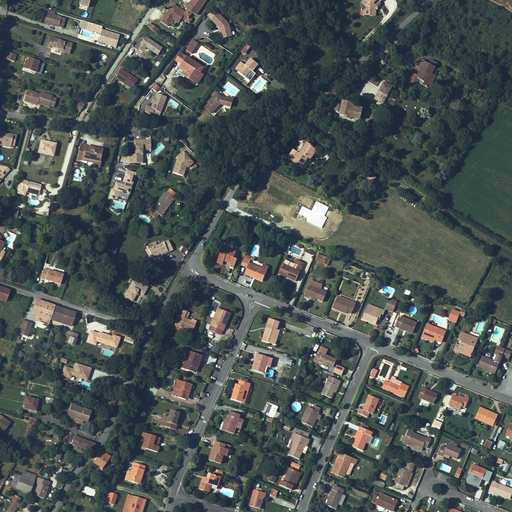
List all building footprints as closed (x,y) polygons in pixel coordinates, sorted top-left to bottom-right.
[(207,0),(191,0),(190,2),(193,4),(191,7),(179,0),(177,0),(167,16),(174,21),(178,14),(184,18),(187,13),(192,15),(195,18),(197,14),(194,12),(197,7),(201,10),(207,0)] [(374,1),(375,0),(363,0),(365,2),(364,6),(367,8),(374,9),(374,1)] [(221,28),(223,33),(234,30),(232,22),(221,9),(212,17),(221,28)] [(50,11),(47,21),(62,25),(65,15),(59,13),(60,12),(52,10),(52,11),(50,11)] [(155,20),(153,24),(161,30),(163,26),(155,20)] [(149,22),(146,26),(156,33),(159,29),(149,22)] [(93,32),(94,24),(86,23),(85,30),(93,32)] [(120,44),(123,34),(111,30),(109,34),(105,32),(103,39),(120,44)] [(75,40),(54,33),(51,43),(55,44),(56,42),(65,45),(64,47),(72,50),(75,40)] [(167,45),(151,34),(145,43),(150,46),(151,44),(163,52),(167,45)] [(204,38),(198,35),(192,45),(197,48),(204,38)] [(194,66),(191,71),(199,77),(206,67),(209,63),(201,57),(186,47),(181,54),(187,58),(186,60),(192,64),(194,66)] [(15,61),(16,54),(6,52),(4,59),(15,61)] [(28,54),(25,63),(39,66),(41,57),(28,54)] [(410,76),(418,80),(421,74),(426,77),(425,80),(431,83),(436,74),(432,71),(434,68),(437,61),(424,55),(422,59),(424,60),(419,70),(414,68),(410,76)] [(247,64),(242,70),(251,76),(256,69),(261,63),(259,62),(254,58),(249,65),(247,64)] [(261,63),(256,69),(258,71),(264,64),(265,62),(262,59),(259,62),(261,63)] [(129,66),(122,74),(138,85),(144,77),(129,66)] [(206,67),(199,77),(202,79),(208,72),(210,69),(206,67)] [(354,78),(358,82),(367,74),(363,70),(354,78)] [(382,82),(374,100),(384,105),(392,86),(382,82)] [(156,92),(160,87),(155,84),(151,89),(156,92)] [(340,84),(334,90),(336,93),(341,89),(345,91),(347,88),(340,84)] [(43,89),(30,85),(27,95),(40,100),(40,99),(51,102),(52,100),(54,93),(55,92),(43,88),(43,89)] [(165,111),(171,95),(161,91),(159,95),(158,95),(157,98),(158,99),(157,101),(155,106),(151,104),(149,110),(157,113),(158,109),(165,111)] [(211,106),(216,111),(224,102),(237,105),(239,96),(233,95),(233,97),(226,95),(223,92),(218,98),(216,96),(213,100),(215,102),(211,106)] [(346,112),(345,117),(360,120),(363,105),(357,105),(354,100),(344,98),(341,111),(346,112)] [(76,109),(80,112),(85,104),(81,102),(76,109)] [(0,142),(10,145),(12,134),(4,133),(5,131),(0,129),(0,142)] [(14,143),(16,133),(5,131),(4,133),(12,134),(11,142),(14,143)] [(130,150),(130,159),(143,159),(144,146),(152,147),(152,136),(136,136),(136,150),(130,150)] [(61,151),(63,141),(48,138),(46,148),(61,151)] [(295,155),(294,157),(298,160),(300,158),(303,160),(304,161),(309,153),(312,155),(318,146),(309,139),(303,148),(301,151),(297,149),(294,146),(291,152),(295,155)] [(85,156),(90,157),(91,155),(107,157),(109,145),(88,141),(85,156)] [(187,175),(189,169),(197,161),(187,150),(180,156),(182,158),(181,159),(177,171),(187,175)] [(91,155),(90,157),(100,159),(100,162),(108,163),(109,158),(107,157),(91,155)] [(130,197),(136,173),(126,171),(122,185),(114,182),(110,198),(117,200),(119,194),(130,197)] [(370,179),(372,176),(364,171),(362,174),(370,179)] [(43,189),(45,182),(24,177),(21,190),(26,191),(27,185),(43,189)] [(178,198),(169,191),(156,208),(158,210),(163,214),(165,215),(178,198)] [(10,206),(7,218),(15,220),(19,208),(10,206)] [(223,239),(218,251),(223,253),(224,252),(225,249),(233,253),(232,255),(231,256),(235,258),(238,250),(234,248),(237,242),(230,239),(229,241),(223,239)] [(151,245),(158,263),(167,259),(165,255),(176,250),(172,241),(165,244),(163,240),(151,245)] [(265,270),(268,262),(250,254),(252,249),(246,247),(242,256),(248,258),(246,265),(254,268),(255,266),(265,270)] [(328,259),(331,253),(319,248),(316,254),(328,259)] [(302,264),(304,260),(303,259),(305,254),(301,252),(299,257),(286,251),(281,263),(289,267),(288,269),(297,273),(302,264)] [(45,264),(42,273),(61,279),(64,269),(45,264)] [(152,283),(137,275),(128,292),(137,297),(140,290),(141,288),(143,288),(147,291),(152,283)] [(310,277),(305,287),(316,291),(323,294),(327,285),(310,277)] [(0,286),(0,300),(6,302),(10,290),(0,286)] [(337,291),(332,301),(346,307),(346,305),(350,307),(355,297),(346,294),(345,295),(337,291)] [(386,291),(382,300),(391,304),(395,295),(386,291)] [(54,299),(36,293),(36,294),(31,306),(50,313),(54,299)] [(73,314),(76,307),(54,299),(50,313),(71,320),(73,314)] [(222,316),(226,308),(227,308),(229,304),(217,299),(208,321),(214,323),(216,319),(223,322),(225,317),(222,316)] [(186,310),(183,309),(186,302),(180,300),(174,316),(191,322),(195,312),(191,310),(190,312),(186,310)] [(364,301),(360,312),(373,317),(378,307),(381,309),(383,304),(374,300),(372,304),(364,301)] [(444,313),(453,317),(455,311),(457,307),(448,303),(444,313)] [(410,326),(414,316),(397,309),(392,320),(396,321),(396,320),(410,326)] [(276,338),(281,323),(278,322),(280,314),(271,311),(268,319),(270,320),(268,329),(271,330),(269,335),(276,338)] [(30,321),(22,318),(18,328),(27,331),(30,321)] [(36,326),(42,328),(45,320),(38,318),(36,326)] [(424,318),(420,328),(431,333),(437,336),(442,325),(424,318)] [(169,319),(165,326),(170,328),(171,327),(174,321),(169,319)] [(74,333),(76,327),(66,324),(64,329),(66,330),(74,333)] [(469,349),(474,337),(466,333),(467,331),(459,327),(456,335),(459,337),(455,347),(459,349),(460,346),(469,349)] [(431,333),(420,328),(418,331),(430,336),(431,333)] [(74,333),(66,330),(65,336),(73,338),(74,333)] [(455,347),(459,337),(456,335),(451,345),(455,347)] [(188,341),(182,359),(195,364),(201,346),(188,341)] [(493,368),(502,346),(493,342),(490,349),(497,352),(495,357),(480,350),(475,361),(493,368)] [(212,343),(210,351),(217,353),(220,345),(212,343)] [(337,352),(318,345),(315,351),(334,359),(337,352)] [(507,354),(509,349),(502,346),(500,351),(507,354)] [(269,368),(274,351),(260,347),(255,363),(269,368)] [(344,367),(347,360),(341,358),(338,365),(344,367)] [(87,381),(91,368),(75,363),(73,369),(63,366),(60,376),(71,379),(72,376),(87,381)] [(330,369),(322,387),(331,391),(335,384),(337,378),(340,379),(342,374),(330,369)] [(173,380),(171,386),(185,390),(187,382),(190,382),(192,375),(179,371),(176,381),(173,380)] [(244,395),(249,381),(251,381),(253,377),(249,376),(250,373),(244,371),(243,374),(241,378),(239,377),(234,392),(244,395)] [(387,379),(382,377),(380,381),(403,392),(408,381),(401,378),(401,377),(395,374),(393,378),(388,376),(387,379)] [(422,382),(418,392),(433,398),(437,388),(422,382)] [(358,402),(356,406),(366,411),(368,406),(372,408),(378,393),(368,389),(368,390),(362,404),(358,402)] [(464,403),(468,393),(465,392),(464,394),(458,391),(453,389),(448,399),(460,404),(461,402),(464,403)] [(37,395),(25,392),(21,403),(34,406),(37,395)] [(51,394),(45,392),(43,400),(49,401),(51,394)] [(308,399),(302,414),(312,419),(319,404),(320,405),(322,401),(314,398),(313,401),(308,399)] [(72,413),(73,412),(83,415),(86,416),(90,406),(71,399),(68,412),(72,413)] [(167,406),(164,416),(176,420),(182,404),(171,400),(169,407),(167,406)] [(298,401),(291,405),(295,411),(301,408),(298,401)] [(241,428),(246,413),(240,411),(241,408),(233,405),(231,409),(230,413),(227,412),(223,423),(241,428)] [(0,408),(0,422),(5,425),(11,416),(0,408)] [(493,426),(497,419),(498,416),(494,414),(493,415),(488,413),(488,412),(481,408),(476,418),(493,426)] [(433,420),(430,428),(439,431),(442,423),(433,420)] [(360,421),(352,441),(362,445),(368,430),(371,431),(372,427),(360,421)] [(307,431),(309,427),(299,422),(297,427),(307,431)] [(160,433),(161,429),(145,423),(141,435),(149,437),(148,440),(158,443),(160,437),(159,437),(155,435),(156,432),(160,433)] [(402,437),(407,439),(408,437),(422,443),(423,441),(427,443),(432,433),(428,431),(427,433),(407,425),(402,437)] [(70,429),(63,426),(60,433),(67,436),(70,429)] [(299,453),(306,438),(307,438),(309,432),(307,431),(294,426),(292,432),(295,433),(292,442),(289,449),(299,453)] [(95,437),(71,429),(68,435),(72,437),(72,438),(92,445),(97,438),(95,437)] [(216,445),(214,445),(211,454),(223,458),(226,449),(229,450),(232,444),(227,442),(228,438),(218,435),(217,438),(218,439),(216,445)] [(484,442),(489,444),(492,438),(487,436),(484,442)] [(408,437),(407,439),(421,445),(422,443),(408,437)] [(456,455),(460,445),(456,443),(457,440),(451,437),(450,440),(446,439),(445,443),(441,441),(436,451),(441,453),(443,449),(449,452),(456,455)] [(112,450),(104,446),(102,450),(100,448),(95,455),(105,461),(112,450)] [(343,472),(345,468),(343,467),(346,460),(348,460),(350,457),(352,451),(339,446),(338,450),(338,451),(339,451),(332,467),(343,472)] [(330,467),(332,467),(339,451),(338,451),(330,467)] [(131,464),(129,471),(138,474),(140,467),(142,468),(144,461),(146,456),(135,453),(131,464)] [(404,454),(399,464),(404,466),(408,455),(404,454)] [(399,464),(393,479),(403,483),(409,468),(411,469),(415,458),(408,455),(404,466),(399,464)] [(470,460),(466,471),(470,473),(471,470),(481,474),(484,466),(470,460)] [(300,465),(290,461),(284,475),(282,474),(280,479),(292,484),(300,465)] [(225,465),(216,462),(214,468),(211,467),(210,472),(209,474),(204,473),(200,483),(211,487),(213,479),(220,481),(223,471),(225,465)] [(17,483),(23,466),(14,463),(8,480),(17,483)] [(32,489),(36,477),(33,476),(35,470),(26,467),(20,484),(32,489)] [(459,478),(462,469),(458,467),(454,477),(459,478)] [(409,468),(403,483),(408,484),(414,470),(411,469),(409,468)] [(44,500),(50,483),(39,478),(32,495),(44,500)] [(488,487),(492,489),(493,487),(501,490),(500,492),(507,495),(511,486),(505,483),(492,478),(488,487)] [(326,499),(336,503),(341,490),(341,489),(343,483),(334,479),(326,499)] [(375,486),(383,489),(385,484),(377,481),(375,486)] [(255,484),(250,501),(261,504),(265,492),(266,493),(267,488),(255,484)] [(109,485),(107,494),(113,497),(117,487),(109,485)] [(128,504),(134,487),(128,485),(123,502),(128,504)] [(134,487),(128,504),(138,507),(144,490),(134,487)] [(372,492),(368,500),(390,509),(395,497),(379,491),(377,494),(372,492)] [(342,495),(337,508),(340,510),(346,496),(342,495)] [(14,497),(12,496),(6,508),(8,509),(14,497)] [(17,499),(14,497),(8,509),(11,510),(17,499)]
